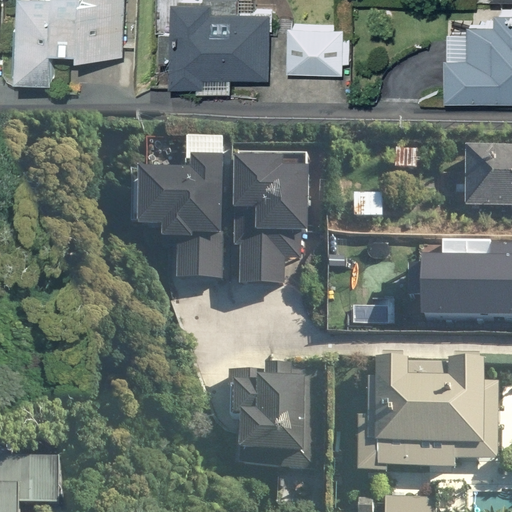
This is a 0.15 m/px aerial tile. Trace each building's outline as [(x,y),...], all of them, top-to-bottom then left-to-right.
[(21,0),(18,69),(56,71),(58,38),(82,39),(82,43),(129,45),(131,0),(21,0)] [(243,5),(243,0),(174,0),(175,23),(161,22),(160,59),(174,59),(174,83),(272,84),(273,5),(243,5)] [(511,4),(497,4),(496,17),(471,16),(471,28),(459,28),(459,49),(449,49),(447,94),(511,95),(511,4)] [(288,70),(345,73),(345,61),(352,61),(353,34),(347,33),(347,24),(291,21),(288,70)] [(189,141),(188,178),(139,177),(139,187),(130,187),(129,230),(139,230),(139,235),(162,235),(162,246),(178,246),(178,287),(225,288),(227,142),(189,141)] [(511,153),(468,152),(467,211),(511,212),(511,153)] [(422,155),(392,153),(391,171),(421,172),(422,155)] [(242,254),(241,292),(290,293),(290,265),(306,266),(307,244),(312,244),(314,159),(237,158),(235,253),(242,254)] [(408,273),(413,273),(413,294),(425,294),(425,304),(511,305),(511,242),(408,241),(408,273)] [(379,324),(381,265),(341,263),(339,323),(379,324)] [(378,386),(365,385),(364,422),(360,422),(358,479),(388,479),(388,472),(455,474),(456,465),(499,466),(501,388),(487,387),(487,368),(477,368),(477,360),(455,359),(455,368),(407,367),(407,361),(383,360),(383,365),(378,365),(378,386)] [(242,424),(241,459),(306,462),(309,396),(322,397),(322,376),(295,375),(295,370),(265,369),(264,376),(230,375),(229,390),(235,390),(234,424),(242,424)] [(63,511),(65,466),(14,464),(14,442),(0,441),(0,511),(63,511)] [(436,511),(436,502),(386,502),(386,511),(436,511)]
